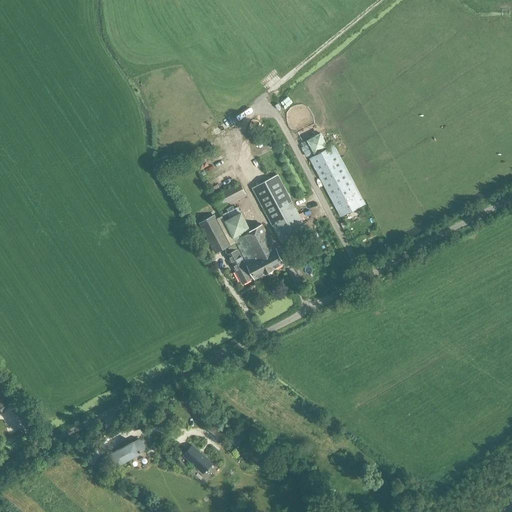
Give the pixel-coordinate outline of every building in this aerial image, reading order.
[(197,142),(197,141),(196,137),(195,134),(193,131),(192,128),(190,127),(186,124),(182,123),(178,122),(174,123),(170,124),(166,126),(164,128),(162,131),(161,133),(160,137),(159,142),(159,145),(160,149),(162,152),(165,155),(167,157),(170,159),(173,160),(178,161),(183,160),(186,159),(189,157),(191,155),(194,152),(196,149),(196,146),(197,142)] [(367,205),(336,145),(310,159),(340,218),(367,205)] [(278,174),(253,188),(284,247),(309,233),(278,174)] [(251,226),(243,208),(224,218),(234,235),(251,226)] [(214,251),(230,243),(214,211),(198,220),(214,251)] [(247,263),(256,278),(283,263),(262,224),(235,239),(248,263),(247,263)] [(243,283),(252,278),(236,250),(228,254),(243,283)] [(0,391),(0,412),(9,407),(0,391)] [(213,423),(208,430),(212,433),(217,427),(213,423)] [(133,442),(110,454),(116,466),(140,453),(139,453),(144,450),(145,447),(142,441),(138,440),(133,442)] [(191,445),(183,455),(203,473),(211,463),(191,445)]
